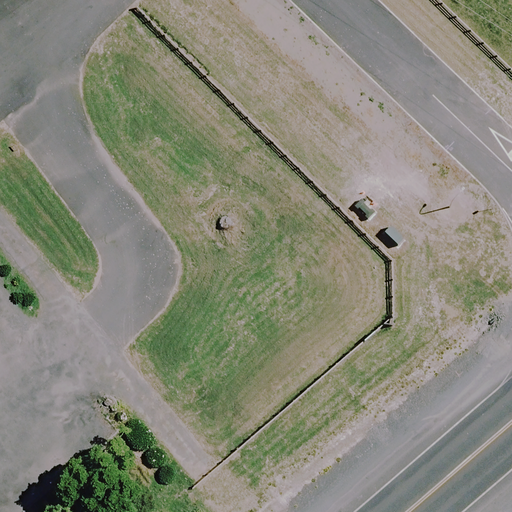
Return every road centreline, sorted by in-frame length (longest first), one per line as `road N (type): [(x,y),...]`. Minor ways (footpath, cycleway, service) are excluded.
road 1 (unknown): [(241,511),(102,339)]
road 2 (unknown): [(102,339),(0,226)]
road 3 (unknown): [(102,339),(0,433)]
road 4 (secondary): [(511,429),(416,511)]
